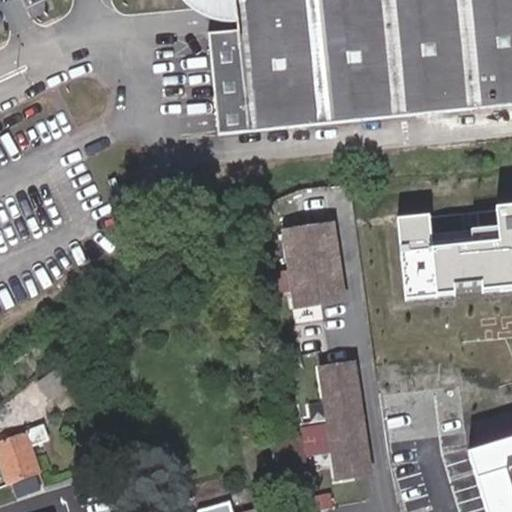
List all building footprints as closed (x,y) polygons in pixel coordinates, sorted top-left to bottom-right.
[(511,0),(220,0),(221,1),(236,0),(254,0),(258,31),(231,33),(241,136),(511,108),(511,0)] [(276,213),(298,209),(295,197),(261,204),(268,239),(281,236),(276,213)] [(511,209),(496,211),(498,232),(472,234),(474,247),(431,251),(428,219),(399,222),(406,302),(455,298),(454,288),(482,286),(483,294),(511,291),(511,209)] [(342,266),(340,251),(347,251),(344,227),(296,233),(306,309),(355,303),(351,279),(344,280),(342,266)] [(349,265),(347,251),(340,251),(342,266),(349,265)] [(349,265),(342,266),(344,280),(351,279),(349,265)] [(390,419),(424,414),(410,330),(376,335),(390,419)] [(52,396),(74,378),(61,362),(39,380),(52,396)] [(364,368),(347,371),(348,379),(365,376),(364,368)] [(348,379),(347,371),(314,376),(330,486),(364,481),(362,473),(379,470),(365,376),(348,379)] [(0,456),(11,489),(48,477),(36,445),(52,439),(46,422),(0,439),(0,456)] [(317,493),(306,440),(280,445),(288,482),(295,481),(298,497),(317,493)] [(511,511),(511,442),(468,456),(485,511),(511,511)] [(379,470),(362,473),(364,481),(380,478),(379,470)]
